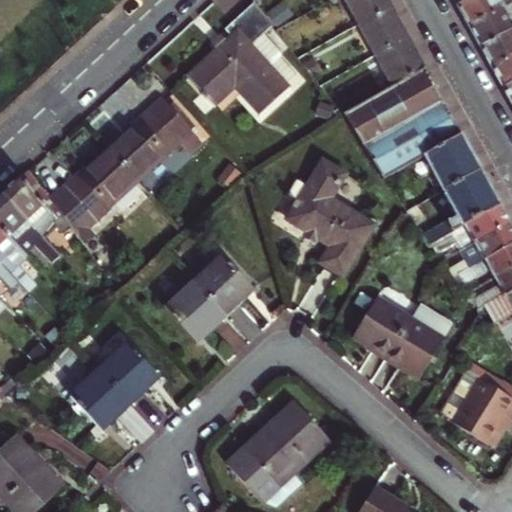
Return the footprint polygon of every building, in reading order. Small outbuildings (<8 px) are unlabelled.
[(254,0),(226,26),(233,34),(220,45),(215,50),(204,60),(190,73),(218,104),(241,84),(261,107),(284,86),(281,83),(293,72),(279,56),(280,51),(264,32),(274,23),(257,2),(255,0),(254,0)] [(346,0),(360,24),(393,5),(389,0),(346,0)] [(511,0),(473,0),(461,7),(467,18),(473,28),(511,5),(511,0)] [(393,5),(360,24),(377,54),(409,36),(401,21),(393,5)] [(511,5),(473,28),(478,37),(483,47),(511,31),(511,5)] [(511,58),(511,31),(483,47),(490,58),(495,68),(511,58)] [(409,36),(377,54),(396,88),(428,70),(419,53),(409,36)] [(204,60),(215,50),(211,44),(200,54),(204,60)] [(511,58),(495,68),(502,79),(507,89),(511,86),(511,58)] [(396,88),(349,114),(387,176),(428,154),(465,135),(446,102),(428,70),(396,88)] [(114,147),(141,175),(169,149),(174,154),(200,129),(166,93),(139,118),(142,121),(129,133),(114,147)] [(475,153),(465,135),(428,154),(448,189),(484,170),(475,153)] [(141,175),(114,147),(89,171),(85,175),(83,172),(70,185),(57,196),(73,221),(83,238),(115,207),(111,204),(141,175)] [(298,198),(293,206),(297,208),(291,218),(319,236),(333,245),(325,260),(347,273),(377,222),(335,198),(349,172),(327,159),(302,200),(298,198)] [(58,214),(68,225),(73,221),(57,196),(36,165),(15,184),(7,191),(42,228),(58,214)] [(495,189),(484,170),(448,189),(463,215),(427,234),(434,243),(504,205),(495,189)] [(0,198),(0,218),(31,251),(40,242),(58,262),(66,254),(42,228),(7,191),(0,198)] [(511,219),(509,214),(504,205),(434,243),(441,254),(460,244),(463,250),(511,224),(511,219)] [(25,280),(34,289),(41,281),(23,262),(33,254),(31,251),(0,218),(0,253),(6,260),(25,280)] [(511,224),(463,250),(469,261),(452,269),(457,276),(464,272),(473,267),(511,246),(511,224)] [(511,246),(473,267),(464,272),(468,280),(495,267),(499,275),(511,268),(511,246)] [(255,288),(225,252),(194,279),(227,314),(249,293),(255,288)] [(0,277),(2,276),(15,290),(25,280),(6,260),(0,253),(0,277)] [(511,268),(499,275),(498,276),(502,286),(476,300),(482,310),(490,306),(498,323),(511,315),(511,268)] [(194,279),(167,305),(199,340),(205,334),(227,314),(194,279)] [(371,348),(390,360),(416,319),(380,295),(353,336),(371,348)] [(418,320),(452,342),(460,330),(425,307),(418,320)] [(410,373),(427,384),(454,343),(452,342),(418,320),(416,319),(390,360),(410,373)] [(87,332),(75,343),(89,357),(101,346),(87,332)] [(159,376),(127,341),(99,368),(131,402),(154,381),(159,376)] [(454,417),(452,421),(488,443),(502,420),(506,413),(511,416),(511,384),(501,378),(501,379),(475,364),(471,372),(468,370),(443,410),(454,417)] [(99,368),(71,393),(104,428),(109,422),(131,402),(99,368)] [(334,437),(300,400),(266,432),(232,464),(270,505),(271,504),(277,511),(309,481),(301,472),(334,437)] [(0,492),(18,511),(38,511),(64,488),(41,463),(16,437),(0,452),(0,492)] [(403,502),(375,484),(357,511),(407,511),(406,511),(400,507),(403,502)]
